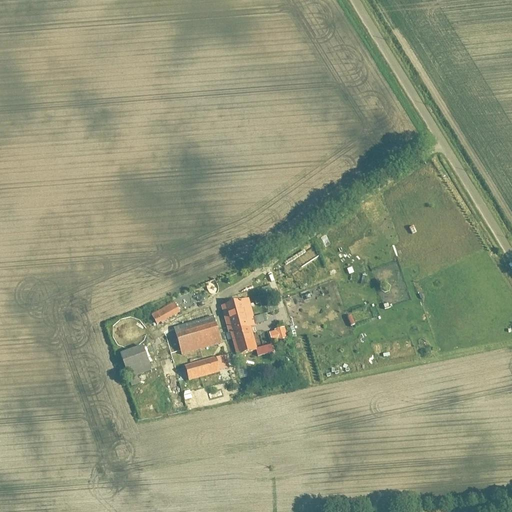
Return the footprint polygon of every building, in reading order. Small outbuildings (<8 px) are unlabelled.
[(221,306),(236,357),(262,349),(247,299),(221,306)] [(151,317),(156,327),(175,318),(171,308),(151,317)] [(175,329),(182,355),(221,345),(214,319),(175,329)] [(120,358),(128,381),(150,373),(142,350),(120,358)] [(184,365),(189,383),(217,376),(213,358),(184,365)]
